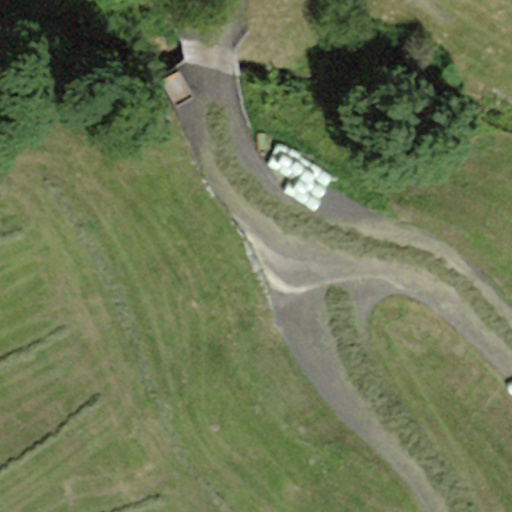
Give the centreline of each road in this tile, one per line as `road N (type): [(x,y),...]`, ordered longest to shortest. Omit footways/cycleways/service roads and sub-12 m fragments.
road 1 (track): [(442,511),(336,362),(332,307),(362,274),(394,265),(425,270),(454,288),(511,350)]
road 2 (track): [(339,294),(239,171),(215,98),(216,51),(230,0)]
